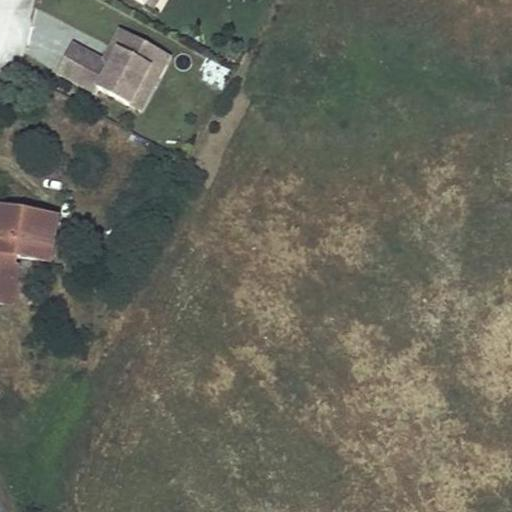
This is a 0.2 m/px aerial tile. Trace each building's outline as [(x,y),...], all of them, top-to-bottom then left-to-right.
[(145,0),(143,4),(152,9),(156,0),(145,0)] [(104,63),(72,46),(57,74),(96,95),(98,91),(129,107),(140,87),(150,94),(170,57),(121,31),(111,49),(118,53),(111,67),(104,63)] [(118,53),(111,49),(104,63),(111,67),(118,53)] [(150,94),(140,87),(129,107),(140,113),(150,94)] [(0,305),(2,305),(11,258),(18,259),(14,282),(36,286),(40,263),(49,264),(57,220),(0,210),(0,305)] [(11,258),(2,305),(10,307),(14,282),(18,259),(11,258)]
